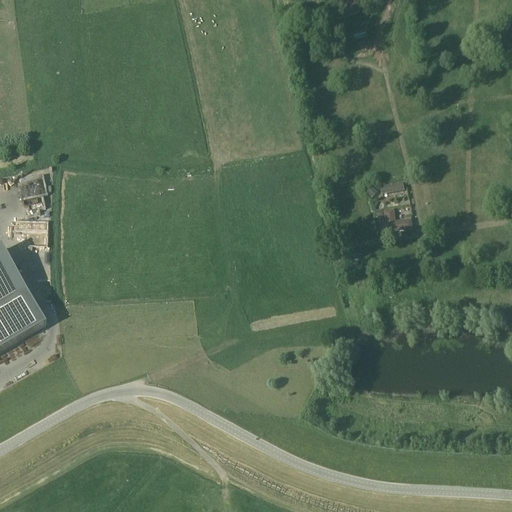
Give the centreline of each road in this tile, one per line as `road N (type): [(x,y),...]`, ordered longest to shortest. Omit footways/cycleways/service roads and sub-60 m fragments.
road 1 (unclassified): [(0,451),(92,399),(146,392),(328,476),(397,490),(511,496)]
road 2 (track): [(119,392),(172,425),(223,474)]
